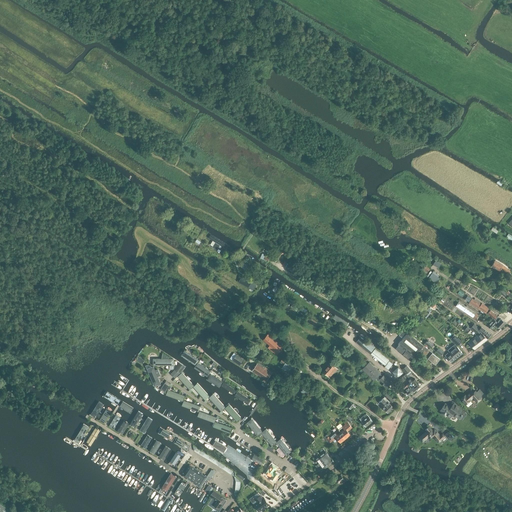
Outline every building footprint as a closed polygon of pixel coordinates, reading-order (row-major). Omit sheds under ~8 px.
[(211,234),(208,238),(227,250),(230,246),(211,234)] [(503,265),(495,260),(494,261),(492,263),(493,264),(492,266),(500,271),(501,268),(509,274),(511,271),(503,265)] [(248,264),(245,270),(254,275),(257,270),(248,264)] [(439,275),(433,271),(431,274),(429,272),(426,276),(429,277),(429,278),(436,283),(440,278),(438,276),(439,275)] [(245,286),(253,290),(257,283),(249,278),(245,286)] [(482,304),(468,295),(465,299),(478,309),(479,308),(486,313),(489,308),(482,303),(482,304)] [(475,320),(479,315),(459,301),(456,306),(475,320)] [(501,328),(506,323),(498,317),(490,310),(490,311),(488,313),(494,319),(497,322),(496,324),(498,326),(501,328)] [(269,312),(266,316),(271,321),(274,317),(269,312)] [(335,314),(333,318),(346,326),(348,323),(335,314)] [(498,326),(496,324),(497,322),(494,319),(488,326),(492,329),(494,326),(497,328),(498,326)] [(480,329),(474,324),(470,328),(476,333),(477,332),(480,334),(486,340),(487,339),(491,335),(481,327),(480,329)] [(440,359),(404,329),(399,335),(403,338),(398,344),(399,344),(396,348),(411,361),(419,351),(435,364),(440,359)] [(280,342),(269,333),(263,340),(270,345),(268,348),(277,355),(284,345),(281,342),(280,342)] [(474,349),(486,340),(480,334),(468,342),(474,349)] [(458,345),(462,341),(455,336),(452,340),(458,345)] [(364,341),(360,337),(356,342),(369,353),(375,347),(366,339),(364,341)] [(430,348),(434,344),(428,339),(424,343),(430,348)] [(450,353),(446,356),(448,359),(451,362),(462,353),(455,344),(448,350),(450,352),(450,353)] [(385,365),(389,360),(375,349),(371,354),(385,365)] [(185,350),(181,356),(182,356),(195,366),(199,360),(185,350)] [(239,365),(244,358),(237,353),(232,360),(239,365)] [(174,359),(153,359),(153,364),(170,364),(170,368),(174,368),(174,359)] [(388,370),(393,363),(389,361),(385,367),(388,370)] [(267,381),(272,372),(258,362),(252,371),(267,381)] [(291,375),(295,369),(285,362),(281,368),(291,375)] [(382,376),(380,374),(381,374),(369,362),(362,369),(374,381),(376,379),(378,381),(380,379),(384,383),(383,385),(386,388),(391,383),(387,378),(389,377),(385,374),(382,376)] [(175,370),(180,373),(185,366),(180,363),(175,370)] [(198,363),(194,368),(207,377),(210,371),(198,363)] [(330,377),(337,369),(330,363),(328,365),(329,366),(324,372),(330,377)] [(153,365),(146,368),(154,385),(160,383),(157,376),(160,374),(157,368),(155,369),(153,365)] [(182,373),(178,376),(190,389),(194,386),(182,373)] [(210,374),(207,379),(219,388),(223,382),(210,374)] [(406,374),(403,376),(415,391),(421,386),(420,386),(415,379),(413,381),(413,380),(410,376),(408,377),(407,376),(408,376),(406,374)] [(403,376),(398,380),(405,389),(403,391),(405,394),(407,392),(409,395),(415,391),(403,376)] [(198,383),(194,387),(198,392),(206,400),(210,396),(198,383)] [(224,383),(222,387),(233,395),(236,391),(224,383)] [(168,390),(166,396),(182,401),(184,396),(168,390)] [(238,391),(235,396),(247,405),(250,400),(238,391)] [(481,398),(475,391),(473,392),(472,391),(466,396),(465,395),(461,399),(466,404),(470,400),(473,397),(477,402),(481,398)] [(107,392),(104,397),(110,401),(117,405),(121,401),(113,396),(107,392)] [(383,398),(379,402),(383,406),(382,407),(388,413),(394,407),(390,403),(391,402),(391,403),(394,401),(386,393),(384,396),(385,397),(383,398)] [(213,394),(209,398),(215,404),(221,411),(226,407),(213,394)] [(184,400),(182,406),(190,409),(198,412),(199,406),(184,400)] [(99,402),(90,415),(96,418),(104,405),(99,402)] [(122,402),(119,406),(131,414),(134,409),(122,402)] [(464,411),(454,403),(451,407),(445,404),(440,410),(442,411),(441,413),(445,416),(446,415),(450,417),(453,414),(459,418),(464,411)] [(498,403),(497,403),(493,406),(494,407),(496,410),(497,409),(499,411),(503,408),(500,406),(501,406),(499,403),(498,403)] [(229,405),(226,409),(230,413),(237,422),(241,418),(229,405)] [(106,409),(99,420),(104,423),(111,412),(106,409)] [(138,411),(130,424),(135,427),(143,414),(138,411)] [(200,411),(198,417),(203,419),(214,423),(216,417),(200,411)] [(368,416),(366,413),(360,419),(361,421),(366,427),(373,421),(368,416)] [(350,423),(352,421),(346,414),(344,416),(350,423)] [(115,415),(109,426),(114,430),(121,418),(115,415)] [(148,417),(140,430),(145,433),(153,420),(148,417)] [(252,419),(248,423),(258,436),(262,432),(252,419)] [(124,421),(118,432),(119,432),(122,435),(129,424),(124,421)] [(345,438),(350,434),(348,431),(352,427),(347,421),(344,423),(345,424),(338,430),(345,438)] [(215,422),(213,427),(215,428),(230,434),(232,428),(215,422)] [(84,424),(74,440),(79,443),(89,427),(84,424)] [(432,430),(429,426),(425,430),(426,431),(425,432),(419,438),(422,442),(428,437),(429,439),(432,436),(438,442),(445,436),(443,433),(440,435),(434,429),(432,430)] [(96,427),(86,443),(91,446),(101,430),(96,427)] [(266,429),(261,433),(272,447),(277,442),(266,429)] [(163,430),(160,434),(166,438),(173,442),(176,437),(163,430)] [(345,438),(338,430),(330,437),(327,434),(324,437),(327,441),(328,440),(330,442),(336,437),(340,442),(345,438)] [(455,438),(449,431),(445,434),(451,441),(455,438)] [(152,438),(146,435),(140,445),(146,449),(152,438)] [(177,438),(175,443),(179,446),(187,451),(190,445),(177,438)] [(281,439),(276,443),(278,446),(286,456),(292,452),(281,439)] [(156,441),(149,451),(155,455),(161,444),(156,441)] [(226,447),(216,441),(213,446),(223,452),(226,447)] [(166,447),(159,457),(165,461),(171,450),(166,447)] [(326,451),(320,455),(324,460),(323,461),(327,467),(334,462),(326,451)] [(176,452),(169,463),(174,466),(181,455),(176,452)] [(319,455),(313,460),(318,465),(316,466),(320,472),(327,467),(323,461),(324,460),(320,455),(319,455)] [(274,480),(278,474),(274,471),(277,467),(272,464),(270,467),(271,467),(266,474),(274,480)] [(200,487),(207,476),(190,465),(183,475),(187,478),(186,479),(189,480),(200,487)] [(160,492),(165,495),(176,477),(171,474),(160,492)] [(341,485),(345,481),(341,476),(337,479),(339,482),(337,484),(339,486),(341,484),(341,485)] [(182,480),(174,494),(179,497),(187,484),(182,480)] [(222,507),(224,504),(223,503),(226,499),(214,491),(210,496),(217,501),(214,505),(219,508),(221,506),(222,507)] [(257,503),(254,505),(259,511),(269,504),(264,498),(263,499),(260,496),(255,500),(257,503)]
